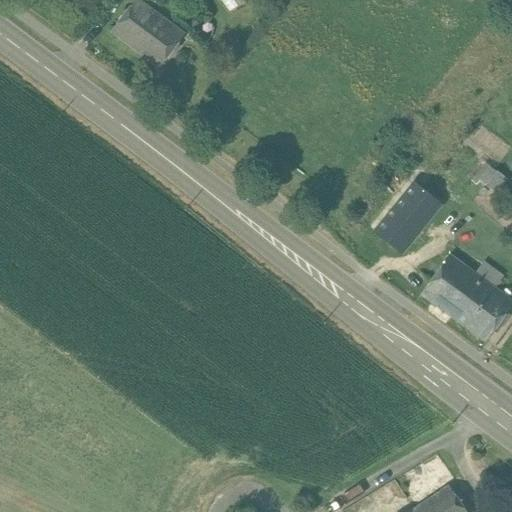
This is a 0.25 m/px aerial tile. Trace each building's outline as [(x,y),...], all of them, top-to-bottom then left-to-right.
[(221,0),(230,12),(245,1),(243,0),(221,0)] [(183,35),(138,1),(113,33),(158,67),(183,35)] [(510,183),(486,164),(475,178),(499,197),(510,183)] [(439,205),(392,167),(354,214),(401,252),(439,205)] [(475,275),(450,256),(421,295),(454,319),(482,280),(475,275)] [(483,263),(475,275),(482,280),(494,289),(503,276),(483,263)] [(511,302),(494,289),(482,280),(454,319),(485,342),(511,305),(511,302)] [(414,509),(409,511),(465,511),(448,487),(414,510),(414,509)]
